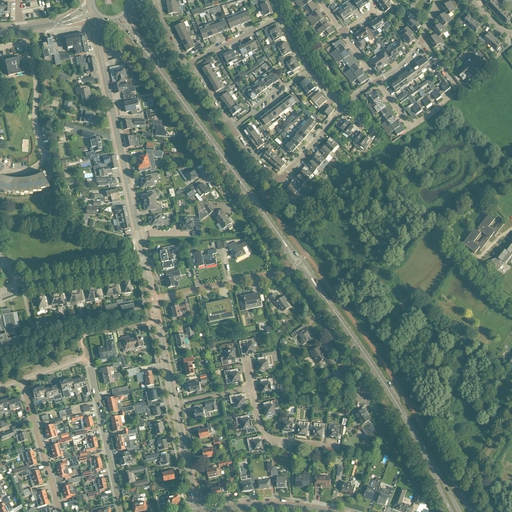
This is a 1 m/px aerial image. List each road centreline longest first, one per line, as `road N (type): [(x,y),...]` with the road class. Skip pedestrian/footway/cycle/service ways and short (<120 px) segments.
road 1 (residential): [(144,263),(99,50),(102,19)]
road 2 (secondary): [(276,231),(156,65)]
road 3 (residential): [(6,172),(31,169),(44,155),(22,28)]
road 4 (residential): [(0,254),(24,283),(144,263)]
road 5 (secondary): [(414,434),(328,304)]
road 6 (residential): [(120,511),(87,360)]
road 7 (residential): [(58,511),(21,379)]
road 8 (tertiary): [(323,510),(259,505),(197,511)]
road 9 (residential): [(409,125),(458,90),(422,39)]
